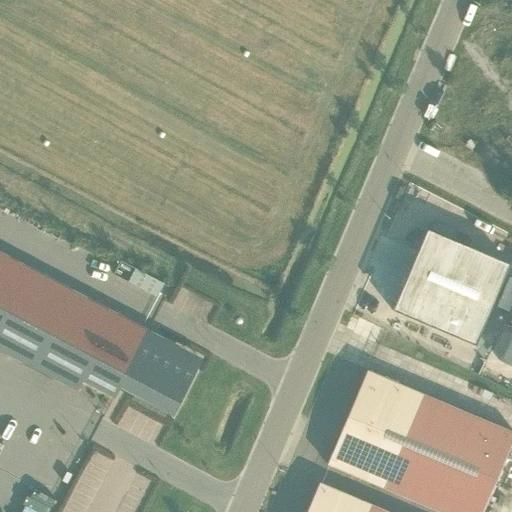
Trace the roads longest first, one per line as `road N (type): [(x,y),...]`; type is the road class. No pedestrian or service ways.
road 1 (unclassified): [(241,511),(394,152)]
road 2 (unclassified): [(394,152),(459,0)]
road 3 (unclassified): [(394,152),(511,213)]
